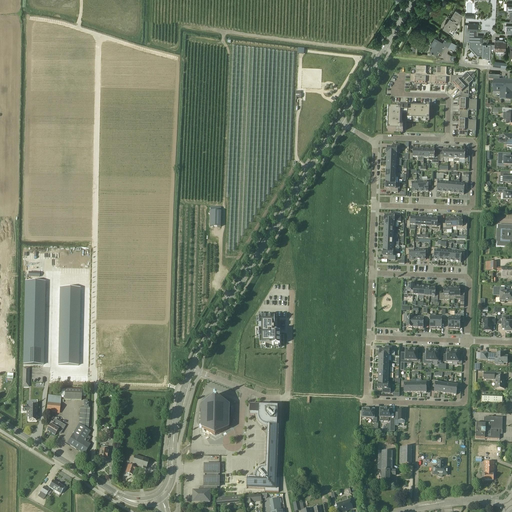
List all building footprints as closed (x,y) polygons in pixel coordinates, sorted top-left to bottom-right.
[(460,20),(462,17),(463,15),(455,11),(450,19),(450,18),(447,22),(446,23),(445,24),(444,25),(444,26),(444,27),(443,28),(448,31),(451,28),(454,30),(455,29),(454,29),(457,24),(456,24),(459,24),(460,20)] [(486,58),(491,58),(491,44),(487,44),(487,39),(482,39),(483,36),(475,36),(475,30),(477,30),(478,24),(469,24),(468,30),(469,30),(468,41),(469,41),(469,44),(469,47),(477,55),(479,55),(479,56),(481,56),(486,57),(486,58)] [(445,45),(448,47),(454,51),(457,45),(451,41),(450,42),(445,39),(443,43),(435,38),(430,45),(432,46),(430,51),(437,55),(441,49),(442,49),(445,45)] [(503,42),(503,40),(495,40),(494,50),(505,51),(505,42),(503,42)] [(420,85),(421,67),(416,67),(416,74),(414,75),(410,75),(410,83),(414,83),(414,84),(420,85)] [(426,67),(421,67),(420,85),(426,85),(427,84),(430,84),(431,76),(427,76),(426,74),(426,67)] [(434,85),(441,85),(441,68),(436,68),(436,75),(434,76),(431,76),(430,84),(434,84),(434,85)] [(441,68),(441,85),(447,86),(447,84),(451,84),(451,77),(448,77),(446,75),(446,68),(441,68)] [(469,77),(466,74),(462,77),(451,77),(451,84),(453,85),(457,89),(463,83),(469,77)] [(461,93),(461,95),(469,95),(469,85),(469,84),(473,81),(469,77),(463,83),(457,89),(461,93)] [(501,92),(501,96),(501,99),(510,99),(511,96),(511,92),(511,82),(509,82),(509,83),(507,83),(507,81),(500,80),(500,82),(494,81),(494,91),(497,91),(497,92),(498,92),(501,92)] [(459,105),(477,106),(477,101),(471,101),(469,99),(469,95),(461,95),(461,99),(460,99),(459,105)] [(388,131),(403,132),(403,128),(401,128),(400,128),(400,113),(407,113),(407,120),(408,120),(408,119),(411,119),(411,120),(415,120),(415,119),(418,119),(418,120),(422,120),(422,119),(425,120),(426,121),(429,121),(430,106),(430,105),(426,105),(426,108),(401,107),(401,106),(400,106),(400,107),(400,109),(400,110),(388,109),(388,110),(389,110),(389,113),(388,113),(388,117),(389,117),(389,120),(388,120),(388,124),(389,124),(389,127),(388,128),(388,131)] [(470,111),(476,111),(477,106),(459,105),(459,111),(460,111),(460,116),(468,116),(468,112),(470,111)] [(511,113),(511,109),(502,109),(498,109),(498,110),(492,110),(492,114),(498,114),(498,113),(502,113),(506,114),(506,124),(511,124),(511,113)] [(469,121),(468,119),(468,116),(460,116),(460,120),(459,120),(459,126),(464,126),(476,126),(476,121),(469,121)] [(460,136),(467,137),(467,133),(469,132),(476,132),(476,126),(464,126),(459,126),(459,132),(460,133),(460,136)] [(511,149),(511,138),(510,139),(510,135),(503,135),(503,139),(506,139),(506,146),(507,147),(507,148),(511,149)] [(398,154),(398,155),(399,155),(400,145),(393,145),(393,148),(387,148),(387,150),(386,150),(386,153),(386,154),(398,154)] [(418,149),(413,149),(413,154),(409,154),(409,161),(413,161),(413,158),(418,158),(418,149)] [(429,149),(429,159),(429,161),(437,162),(438,155),(435,155),(435,150),(429,149)] [(449,150),(443,150),(443,155),(440,155),(440,162),(443,162),(443,159),(448,160),(449,150)] [(465,151),(459,151),(459,160),(465,160),(464,163),(468,163),(468,156),(465,156),(465,151)] [(508,166),(509,166),(511,167),(511,166),(511,165),(511,158),(507,158),(507,154),(498,154),(498,160),(504,160),(504,166),(508,166)] [(511,183),(511,176),(507,176),(507,173),(501,172),(501,177),(504,177),(503,183),(508,183),(508,184),(511,184),(511,183)] [(422,183),(423,192),(428,192),(428,187),(431,186),(431,180),(422,181),(422,183)] [(443,183),(437,183),(438,181),(434,180),(434,187),(437,187),(436,192),(442,193),(443,183)] [(417,183),(417,181),(408,181),(408,188),(412,187),(412,193),(417,193),(417,183)] [(395,189),(396,184),(385,183),(385,184),(384,187),(385,187),(385,189),(392,190),(391,193),(398,193),(398,189),(395,189)] [(464,195),(464,189),(467,190),(468,183),(465,183),(464,185),(459,185),(458,194),(464,195)] [(511,193),(507,193),(507,189),(498,189),(498,194),(503,194),(503,200),(505,200),(505,201),(508,201),(511,200),(511,193)] [(210,211),(210,227),(221,227),(221,212),(210,211)] [(384,222),(396,223),(396,222),(394,222),(395,217),(397,217),(397,213),(391,213),(391,216),(384,216),(384,218),(383,218),(383,222),(384,222)] [(415,226),(416,217),(411,216),(410,222),(407,222),(406,228),(410,228),(410,226),(415,226)] [(432,218),(431,230),(440,231),(441,224),(437,224),(438,219),(432,218)] [(462,218),(457,219),(457,228),(457,230),(467,230),(467,224),(462,223),(462,218)] [(451,228),(451,219),(446,219),(446,224),(443,225),(443,231),(452,231),(451,228)] [(511,225),(498,225),(497,230),(495,230),(495,243),(496,243),(496,247),(509,247),(509,249),(511,249),(511,225)] [(420,251),(420,260),(426,260),(425,255),(429,254),(428,248),(420,249),(419,249),(419,251),(420,251)] [(433,260),(439,261),(440,252),(440,249),(431,248),(431,255),(434,255),(433,260)] [(409,261),(415,261),(414,251),(414,249),(405,249),(406,256),(409,255),(409,261)] [(395,261),(396,251),(383,251),(383,252),(382,252),(382,255),(383,255),(383,257),(388,258),(388,261),(395,261)] [(456,251),(455,262),(461,263),(461,257),(464,258),(465,251),(456,251)] [(501,268),(496,268),(496,263),(486,262),(485,271),(496,272),(496,271),(501,272),(501,275),(501,276),(501,278),(501,279),(508,279),(508,278),(511,278),(511,267),(502,267),(501,268)] [(45,282),(25,282),(23,365),(43,365),(45,282)] [(413,296),(414,286),(408,285),(408,289),(405,289),(404,295),(407,295),(407,297),(413,298),(413,296)] [(60,288),(58,366),(78,366),(80,289),(60,288)] [(430,288),(429,297),(435,298),(434,300),(438,300),(438,294),(435,294),(436,288),(430,288)] [(449,288),(443,289),(443,294),(439,294),(439,300),(449,300),(449,288)] [(464,308),(464,293),(460,293),(460,288),(454,288),(455,300),(460,300),(460,308),(464,308)] [(504,288),(494,288),(494,296),(500,296),(500,298),(500,303),(505,303),(505,302),(511,302),(511,293),(504,293),(504,288)] [(427,315),(427,316),(427,322),(430,322),(429,328),(432,328),(432,329),(436,330),(436,318),(430,318),(430,315),(427,315)] [(454,330),(454,319),(454,316),(449,316),(449,315),(445,315),(445,316),(445,322),(448,322),(448,329),(450,329),(450,330),(454,330)] [(412,329),(412,328),(413,317),(413,316),(404,316),(403,322),(406,323),(406,328),(409,329),(412,329)] [(423,317),(418,317),(417,328),(423,329),(423,322),(427,323),(427,316),(423,316),(423,317)] [(442,318),(436,318),(436,330),(439,330),(439,329),(442,329),(442,322),(445,322),(445,316),(442,316),(442,318)] [(460,319),(454,319),(454,330),(458,330),(458,329),(460,330),(460,323),(463,323),(464,317),(460,316),(460,319)] [(483,319),(483,324),(484,324),(484,332),(485,332),(486,333),(489,333),(490,332),(492,332),(492,325),(495,325),(495,317),(489,317),(489,319),(483,319)] [(506,332),(507,333),(509,333),(510,333),(511,332),(511,322),(508,322),(508,317),(502,317),(502,325),(505,325),(505,332),(506,332)] [(279,342),(279,326),(258,325),(258,341),(279,342)] [(392,356),(392,347),(385,347),(385,350),(379,350),(379,352),(378,352),(378,355),(379,355),(379,356),(388,356),(392,356)] [(401,363),(411,364),(411,362),(411,350),(407,349),(407,350),(405,350),(405,355),(401,355),(401,363)] [(415,350),(411,350),(411,362),(420,363),(420,356),(417,355),(417,350),(415,350)] [(426,356),(423,356),(423,364),(432,364),(432,362),(432,350),(428,350),(428,351),(426,351),(426,356)] [(436,350),(432,350),(432,362),(441,362),(441,356),(438,356),(438,351),(436,351),(436,350)] [(449,352),(447,352),(447,356),(444,356),(444,362),(452,363),(453,351),(449,351),(449,352)] [(457,351),(453,351),(452,363),(458,363),(458,364),(461,364),(462,357),(459,357),(459,352),(457,352),(457,351)] [(507,357),(504,357),(504,354),(497,354),(487,354),(481,353),(481,360),(487,360),(487,358),(495,359),(495,365),(503,365),(503,364),(507,364),(507,357)] [(505,382),(505,377),(494,377),(494,374),(484,373),(484,380),(495,380),(495,389),(504,389),(504,382),(505,382)] [(440,393),(441,382),(432,381),(432,387),(435,387),(434,392),(440,393)] [(410,393),(410,382),(401,382),(401,388),(404,388),(404,393),(410,393)] [(421,393),(426,393),(426,388),(429,388),(429,382),(426,382),(426,384),(421,384),(421,383),(421,393)] [(450,394),(456,395),(457,390),(461,391),(461,384),(457,384),(457,386),(452,386),(452,383),(450,394)] [(390,384),(378,384),(378,385),(377,385),(377,388),(378,388),(378,390),(382,390),(382,393),(390,394),(391,384),(390,384)] [(22,390),(21,405),(40,405),(40,390),(22,390)] [(64,401),(81,401),(81,390),(64,390),(64,401)] [(61,397),(48,395),(46,413),(59,414),(61,397)] [(202,427),(215,436),(229,428),(230,406),(217,398),(217,395),(215,395),(215,398),(202,405),(202,427)] [(493,395),(483,395),(483,397),(483,401),(496,402),(496,407),(503,407),(503,402),(504,398),(501,397),(501,398),(493,397),(493,395)] [(80,407),(79,425),(67,444),(84,454),(90,445),(89,444),(90,443),(88,442),(90,438),(88,436),(90,432),(88,431),(90,408),(88,408),(89,403),(87,403),(88,400),(83,400),(83,403),(83,408),(80,407)] [(36,421),(36,405),(29,405),(29,406),(22,406),(22,412),(29,412),(29,421),(36,421)] [(266,451),(277,452),(279,406),(250,405),(249,416),(257,417),(257,418),(257,419),(257,420),(258,421),(258,422),(259,423),(260,424),(261,425),(261,426),(262,426),(263,427),(264,427),(265,427),(266,427),(267,428),(266,451)] [(370,411),(367,410),(363,410),(362,418),(373,419),(373,422),(377,422),(377,415),(374,415),(374,411),(370,410),(370,411)] [(388,422),(388,418),(391,418),(391,410),(380,410),(380,421),(388,422)] [(405,420),(405,415),(405,411),(398,411),(398,416),(395,416),(395,420),(395,426),(398,426),(398,424),(404,424),(404,419),(405,420)] [(485,428),(502,429),(502,418),(486,417),(485,423),(485,428)] [(49,425),(50,425),(46,431),(54,436),(62,424),(54,419),(53,422),(51,421),(49,425)] [(485,439),(485,428),(485,423),(476,423),(476,439),(485,439)] [(502,429),(485,428),(485,439),(500,440),(500,431),(502,431),(502,429)] [(490,444),(490,453),(499,453),(498,444),(490,444)] [(108,448),(101,447),(100,450),(99,459),(102,460),(103,461),(104,461),(106,460),(106,458),(108,459),(109,454),(107,454),(108,448)] [(277,452),(266,451),(266,468),(262,468),(258,470),(256,473),(254,478),(247,477),(247,489),(265,489),(264,492),(279,493),(279,479),(276,479),(277,452)] [(381,470),(382,470),(381,482),(390,482),(390,475),(396,476),(396,471),(392,471),(393,452),(382,451),(381,470)] [(149,460),(135,456),(132,465),(129,464),(128,466),(126,474),(126,475),(129,476),(129,475),(132,476),(134,472),(135,472),(137,469),(136,468),(136,467),(146,470),(149,460)] [(448,468),(444,467),(444,460),(438,459),(437,467),(433,467),(433,475),(438,475),(438,476),(439,477),(440,478),(441,477),(442,476),(443,475),(448,475),(448,468)] [(484,465),(484,481),(493,481),(494,463),(483,462),(483,465),(484,465)] [(219,465),(214,465),(204,465),(204,474),(205,474),(205,477),(204,477),(204,487),(205,487),(205,488),(203,488),(203,490),(200,490),(200,492),(193,492),(193,503),(210,503),(210,492),(217,492),(217,487),(219,487),(219,478),(218,478),(218,474),(219,474),(219,465)] [(65,488),(52,481),(49,487),(61,494),(65,488)] [(44,486),(39,496),(44,499),(50,490),(44,486)] [(261,502),(260,495),(246,496),(247,503),(261,502)] [(243,501),(243,496),(234,497),(216,498),(216,506),(241,503),(241,501),(243,501)] [(281,511),(281,510),(279,499),(269,500),(271,511),(281,511)] [(339,511),(343,511),(353,509),(350,500),(337,505),(339,511)]
